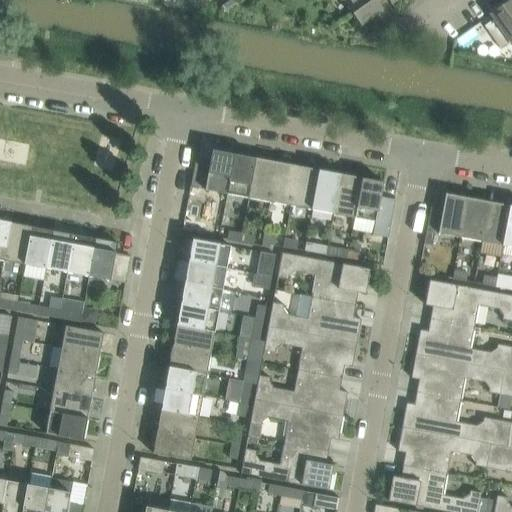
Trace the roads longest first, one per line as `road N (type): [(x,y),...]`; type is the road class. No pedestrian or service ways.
road 1 (residential): [(107,511),(184,108)]
road 2 (residential): [(354,511),(422,153)]
road 3 (residential): [(422,153),(184,108)]
road 4 (residential): [(184,108),(0,73)]
